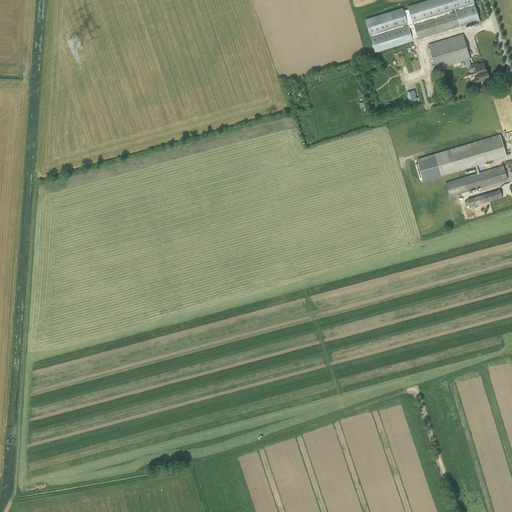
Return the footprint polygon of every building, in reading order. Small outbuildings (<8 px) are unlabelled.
[(402,7),(365,18),(376,51),(412,40),(412,39),(417,37),(418,38),(460,25),(460,26),(479,20),(472,0),(425,0),(408,5),(409,8),(403,10),(402,7)] [(436,70),(465,61),(468,60),(470,59),(463,34),(428,45),(436,70)] [(474,64),(470,66),(471,70),(475,68),(477,73),(478,73),(479,76),(478,76),(474,77),(475,78),(474,78),(476,82),(480,81),(480,79),(489,77),(487,70),(485,71),(483,63),(475,65),(474,64)] [(506,157),(499,135),(434,154),(417,159),(423,181),(506,157)] [(445,183),(449,197),(508,180),(503,165),(463,178),(445,183)] [(466,206),(468,205),(469,207),(502,198),(500,189),(467,199),(467,200),(464,201),(466,206)]
